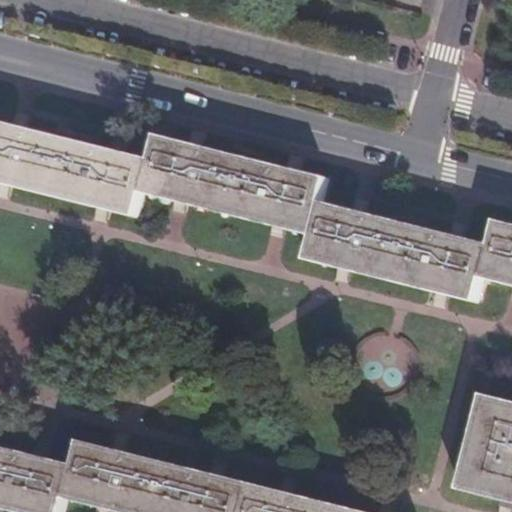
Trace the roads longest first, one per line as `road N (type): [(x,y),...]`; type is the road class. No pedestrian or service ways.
road 1 (residential): [(423,160),(0,53)]
road 2 (unclassified): [(56,0),(439,93)]
